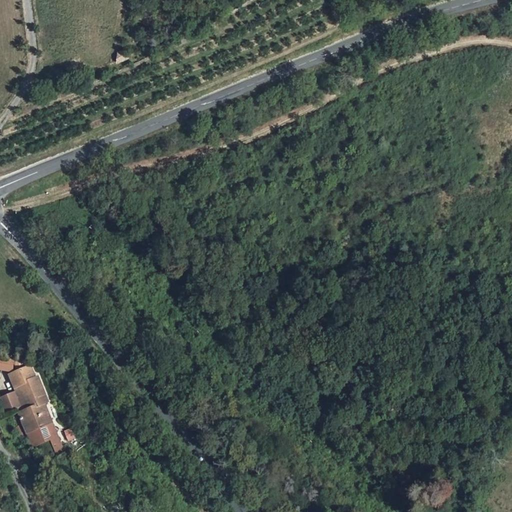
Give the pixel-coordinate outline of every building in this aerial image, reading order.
[(130,56),(126,49),(119,53),(117,61),(130,56)] [(0,372),(1,372),(16,364),(12,355),(0,361),(0,372)] [(10,380),(24,404),(20,406),(16,409),(26,427),(49,414),(39,396),(44,393),(31,371),(27,373),(21,361),(16,364),(1,372),(7,382),(10,380)] [(7,382),(20,406),(24,404),(10,380),(7,382)] [(20,406),(12,393),(0,399),(0,402),(6,413),(20,406)]
